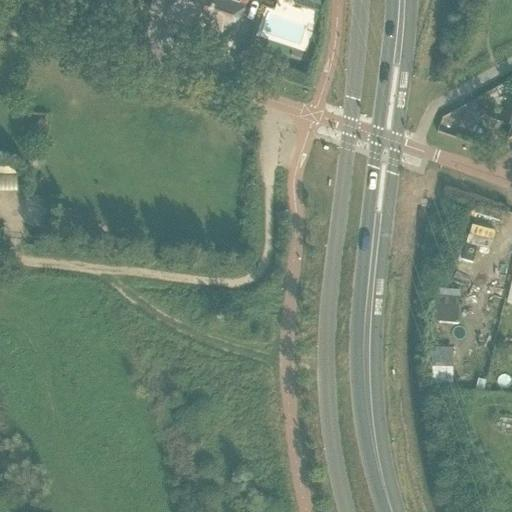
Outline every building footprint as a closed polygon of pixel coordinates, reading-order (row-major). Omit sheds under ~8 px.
[(153,0),(150,12),(165,17),(165,18),(233,40),(245,0),(153,0)] [(295,0),(294,5),(319,14),(324,0),(323,0),(295,0)] [(484,108),(473,114),(476,121),(488,115),(484,108)] [(0,188),(15,188),(14,171),(0,171),(0,188)] [(456,232),(453,242),(475,248),(478,238),(456,232)] [(458,323),(459,290),(435,289),(434,322),(458,323)] [(451,364),(451,349),(431,349),(431,364),(451,364)]
